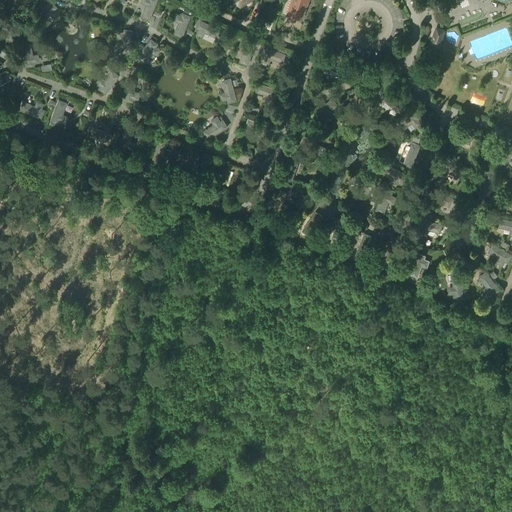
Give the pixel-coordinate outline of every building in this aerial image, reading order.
[(148,0),(142,16),(151,19),(157,0),(148,0)] [(290,0),(287,12),(303,18),(308,0),(290,0)] [(49,1),(35,18),(42,24),(50,15),(54,18),(59,12),(55,8),(56,7),(49,1)] [(265,3),(262,14),(274,18),(278,7),(265,3)] [(183,13),(175,33),(183,37),(191,16),(183,13)] [(0,18),(0,28),(14,34),(17,25),(0,18)] [(200,20),(196,28),(216,38),(220,30),(200,20)] [(447,28),(435,23),(429,41),(442,46),(447,28)] [(124,30),(120,51),(129,53),(133,31),(124,30)] [(151,39),(138,56),(145,62),(158,44),(151,39)] [(247,40),(240,61),(248,64),(256,43),(247,40)] [(30,43),(21,45),(25,66),(34,65),(30,43)] [(262,45),(260,54),(263,55),(261,60),(267,63),(270,56),(282,60),(284,53),(262,45)] [(100,76),(95,83),(100,86),(99,87),(106,93),(119,75),(112,70),(105,80),(100,76)] [(126,79),(124,101),(133,102),(135,80),(126,79)] [(231,79),(222,81),(228,102),(237,100),(231,79)] [(260,82),(257,91),(278,98),(281,89),(260,82)] [(364,91),(360,114),(368,116),(373,93),(364,91)] [(388,91),(382,99),(402,113),(407,105),(388,91)] [(332,98),(315,115),(321,121),(338,105),(332,98)] [(58,100),(50,120),(58,124),(66,103),(58,100)] [(23,101),(20,109),(40,117),(43,109),(23,101)] [(418,109),(400,122),(405,129),(423,117),(418,109)] [(214,125),(204,131),(208,139),(227,127),(223,120),(221,121),(218,116),(211,120),(214,125)] [(249,118),(246,127),(267,134),(270,126),(249,118)] [(92,127),(88,136),(109,144),(112,136),(92,127)] [(126,127),(118,147),(126,151),(134,130),(126,127)] [(453,127),(450,136),(470,144),(473,136),(453,127)] [(159,140),(151,160),(160,163),(168,143),(159,140)] [(309,141),(306,149),(328,158),(332,150),(309,141)] [(412,143),(404,164),(414,168),(422,146),(412,143)] [(511,150),(493,143),(490,151),(510,160),(511,155),(511,150)] [(193,154),(187,175),(195,178),(202,157),(193,154)] [(446,156),(440,163),(457,180),(463,173),(446,156)] [(291,157),(284,179),(292,182),(300,160),(291,157)] [(386,163),(382,171),(402,183),(406,175),(386,163)] [(353,173),(350,181),(362,186),(360,191),(366,194),(368,189),(370,190),(374,181),(353,173)] [(434,187),(429,195),(450,207),(454,200),(434,187)] [(279,190),(272,211),(280,214),(287,193),(279,190)] [(385,190),(376,210),(385,214),(393,193),(385,190)] [(316,212),(303,231),(310,236),(324,217),(316,212)] [(342,217),(333,237),(341,241),(350,221),(342,217)] [(420,219),(418,228),(441,233),(443,225),(420,219)] [(511,220),(502,219),(500,228),(511,229),(511,220)] [(365,234),(356,255),(364,258),(373,237),(365,234)] [(384,241),(382,248),(386,249),(382,263),(391,266),(398,242),(389,239),(388,242),(384,241)] [(511,254),(493,244),(489,252),(508,262),(511,255),(511,254)] [(418,253),(410,274),(419,277),(426,256),(418,253)] [(487,272),(480,278),(493,295),(500,290),(487,272)] [(463,275),(454,275),(455,297),(464,297),(463,275)]
